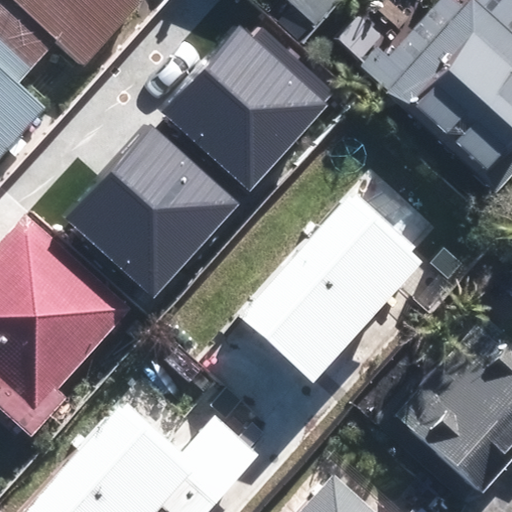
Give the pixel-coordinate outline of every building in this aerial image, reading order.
[(0,0),(0,149),(40,105),(11,82),(46,38),(78,66),(131,0),(0,0)] [(282,0),(310,25),(332,0),(282,0)] [(366,0),(330,39),(354,60),(352,63),(408,114),(410,112),(471,167),(490,146),(493,149),(511,127),(511,0),(463,0),(463,1),(462,0),(366,0)] [(160,22),(104,84),(147,123),(203,61),(160,22)] [(224,304),(299,373),(416,247),(342,178),(224,304)] [(18,209),(0,229),(0,411),(23,432),(58,392),(51,386),(125,304),(18,209)] [(511,344),(474,312),(388,410),(478,488),(511,449),(511,344)] [(183,511),(254,436),(205,391),(165,434),(121,393),(10,511),(183,511)] [(412,511),(406,506),(400,511),(368,511),(323,473),(288,511),(412,511)]
